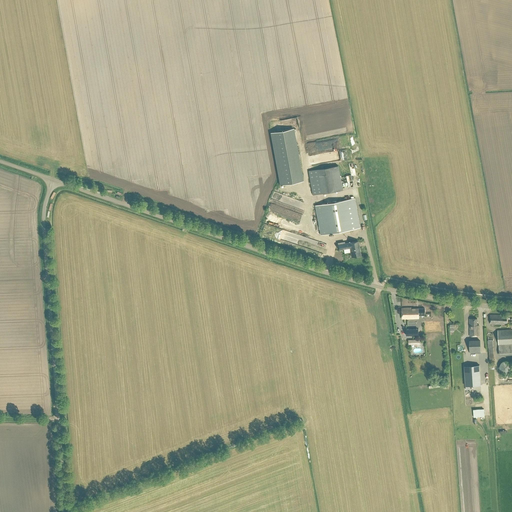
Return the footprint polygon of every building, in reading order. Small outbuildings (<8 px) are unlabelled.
[(270,132),(280,185),(303,181),(294,128),(270,132)] [(313,195),(342,190),(338,165),(308,171),(313,195)] [(320,235),(360,227),(354,198),(315,205),(320,235)] [(338,244),(336,245),(337,248),(338,247),(339,250),(350,248),(351,256),(360,255),(358,241),(349,242),(344,243),(344,242),(338,243),(338,244)] [(411,309),(411,308),(401,308),(401,318),(418,318),(418,316),(424,316),(424,308),(411,309)] [(507,323),(507,314),(490,314),(490,324),(503,324),(503,323),(507,323)] [(477,325),(477,319),(469,319),(469,336),(479,336),(478,325),(477,325)] [(511,328),(499,330),(498,330),(499,355),(511,354),(511,328)] [(469,341),(470,352),(481,352),(480,340),(469,341)] [(500,365),(500,366),(500,367),(500,368),(501,369),(501,370),(502,370),(503,371),(503,372),(504,372),(505,372),(506,372),(507,372),(508,372),(509,372),(510,371),(511,370),(511,369),(511,368),(511,364),(511,363),(511,362),(510,361),(509,361),(508,360),(507,360),(506,360),(505,360),(504,360),(503,361),(502,362),(501,363),(500,364),(500,365)] [(480,365),(465,366),(466,386),(481,385),(480,365)] [(476,395),(475,389),(470,390),(469,387),(463,388),(464,396),(476,395)] [(475,409),(473,409),(474,417),(479,416),(484,416),(483,408),(479,409),(475,409)]
